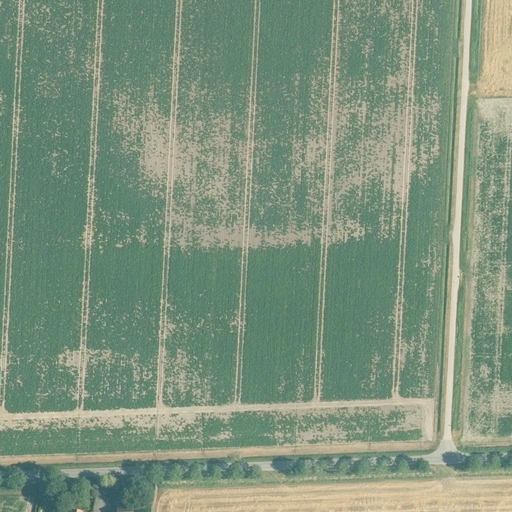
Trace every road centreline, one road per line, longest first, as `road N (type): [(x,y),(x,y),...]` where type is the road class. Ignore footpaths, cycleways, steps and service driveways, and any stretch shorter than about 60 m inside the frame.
road 1 (unclassified): [(445,460),(467,0)]
road 2 (unclassified): [(0,476),(445,460)]
